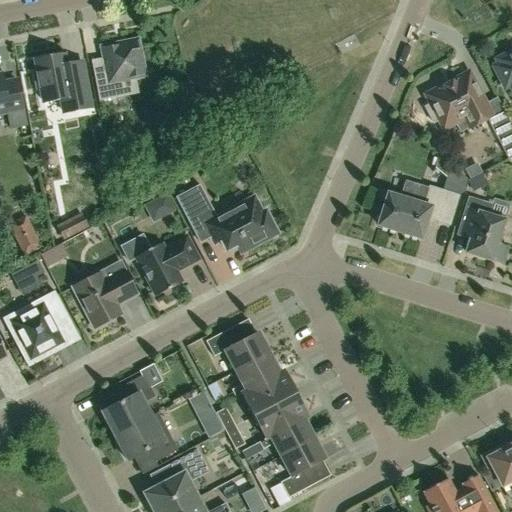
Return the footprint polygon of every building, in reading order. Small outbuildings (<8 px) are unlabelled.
[(122,83),(147,78),(144,63),(143,64),(138,40),(101,47),(103,58),(91,61),(99,101),(125,97),(122,83)] [(511,51),(496,60),(498,64),(493,67),(505,88),(510,86),(511,90),(511,51)] [(38,88),(41,88),(44,102),(61,99),(64,113),(91,108),(82,62),(66,65),(64,55),(35,61),(38,72),(34,73),(38,88)] [(460,133),(478,124),(487,119),(489,118),(484,107),(485,106),(484,105),(468,74),(427,96),(431,104),(425,107),(433,123),(440,120),(444,128),(455,122),(460,133)] [(0,114),(7,113),(10,129),(26,126),(17,80),(3,83),(1,75),(0,75),(0,114)] [(511,127),(507,118),(491,127),(508,160),(511,157),(511,127)] [(432,166),(444,176),(448,165),(436,155),(432,166)] [(227,252),(237,246),(240,252),(275,233),(265,214),(253,220),(245,204),(217,219),(199,185),(175,198),(191,227),(204,220),(216,243),(221,240),(227,252)] [(388,194),(378,226),(421,239),(427,219),(450,226),(459,196),(429,186),(423,205),(388,194)] [(150,209),(159,224),(180,211),(170,196),(150,209)] [(468,197),(459,226),(456,236),(470,240),(466,253),(502,264),(507,248),(497,245),(505,221),(488,216),(492,204),(468,197)] [(82,215),(70,222),(58,228),(64,239),(88,226),(82,215)] [(9,224),(18,240),(25,254),(39,247),(23,217),(9,224)] [(181,283),(175,271),(198,259),(186,237),(164,249),(161,244),(135,257),(155,296),(181,283)] [(49,268),(70,263),(67,249),(46,254),(49,268)] [(116,305),(135,294),(136,294),(120,263),(99,274),(73,287),(80,301),(78,302),(85,315),(87,314),(94,329),(121,315),(116,305)] [(189,295),(198,295),(198,270),(188,270),(189,295)] [(62,339),(62,337),(57,328),(70,322),(54,292),(53,293),(54,296),(28,310),(32,316),(18,323),(16,324),(15,325),(14,326),(14,327),(13,329),(13,330),(13,332),(14,333),(29,363),(58,347),(60,347),(61,346),(61,344),(62,343),(62,342),(63,340),(62,339)] [(224,352),(237,375),(271,357),(258,333),(234,346),(226,330),(205,342),(213,357),(224,352)] [(271,357),(237,375),(242,385),(231,390),(235,398),(241,394),(243,397),(285,375),(283,371),(279,374),(271,357)] [(285,375),(243,397),(250,410),(249,411),(256,423),(263,436),(306,414),(299,400),(293,388),(292,388),(285,375)] [(114,437),(158,414),(157,413),(151,417),(144,403),(154,397),(143,376),(116,390),(123,402),(102,413),(114,437)] [(223,385),(212,387),(216,403),(227,401),(223,385)] [(225,408),(215,413),(225,432),(235,426),(225,408)] [(177,451),(158,414),(114,437),(127,461),(148,450),(155,462),(177,451)] [(306,414),(263,436),(265,439),(258,443),(262,450),(273,444),(278,453),(312,435),(303,419),(307,417),(306,414)] [(235,426),(225,432),(234,450),(244,444),(235,426)] [(312,435),(278,453),(291,477),(280,483),(288,498),(309,487),(301,472),(325,460),(312,435)] [(245,460),(246,459),(263,450),(262,450),(258,443),(241,452),(245,460)] [(511,480),(511,444),(501,450),(499,447),(481,456),(490,474),(494,472),(501,486),(511,480)] [(153,511),(170,511),(197,498),(188,483),(208,472),(197,450),(169,465),(169,467),(170,466),(176,477),(146,494),(145,493),(144,494),(153,511)] [(496,511),(479,479),(478,476),(461,484),(462,488),(454,492),(448,480),(449,480),(448,479),(422,492),(429,505),(425,507),(427,511),(496,511)] [(203,511),(197,498),(170,511),(229,511),(225,504),(209,511),(203,511)]
